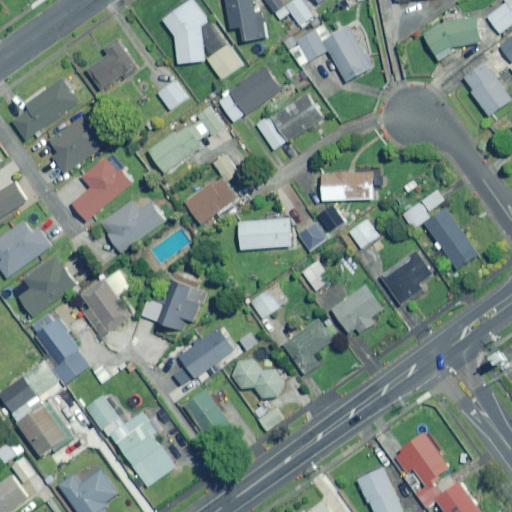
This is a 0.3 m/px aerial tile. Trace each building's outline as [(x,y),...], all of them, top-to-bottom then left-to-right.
[(203,27),(211,21),(194,0),(193,0),(165,22),(176,37),(179,65),(207,62),(203,27)] [(257,13),(254,0),(226,0),(233,30),(242,28),(245,42),(268,38),(263,12),(257,13)] [(285,5),(281,0),(264,0),(275,13),(285,5)] [(313,18),(301,0),(296,0),(288,6),(302,26),(313,18)] [(511,0),(504,0),(508,4),(489,18),(501,34),(511,26),(511,0)] [(453,48),(480,43),(476,19),(446,24),(425,35),(441,62),(456,53),(453,48)] [(367,56),(349,26),(331,36),(324,26),(301,39),(304,43),(291,51),(301,67),(330,51),(348,83),(379,65),(372,54),(367,56)] [(511,37),(485,56),(494,69),(507,60),(511,65),(511,64),(511,37)] [(244,66),(230,46),(210,60),(223,80),(244,66)] [(139,70),(124,47),(89,70),(102,91),(125,76),(127,78),(139,70)] [(475,92),(474,94),(491,117),(511,101),(511,98),(487,65),(466,80),(475,92)] [(282,91),(266,68),(219,100),(236,123),(282,91)] [(32,110),(17,121),(15,122),(28,140),(81,104),(64,80),(28,104),(32,110)] [(189,98),(177,82),(159,94),(172,111),(189,98)] [(258,125),(275,150),(290,140),(291,142),(326,118),(309,93),(274,117),(273,115),(258,125)] [(225,127),(211,108),(150,151),(167,174),(204,147),(200,141),(211,133),(213,136),(225,127)] [(92,129),(84,119),(55,140),(62,151),(55,157),(67,174),(112,142),(99,124),(92,129)] [(133,185),(108,154),(81,177),(91,189),(72,205),(86,223),(133,185)] [(240,174),(226,155),(214,164),(229,183),(240,174)] [(385,186),(385,176),(376,176),(376,174),(321,175),(321,201),(375,200),(375,186),(385,186)] [(239,200),(224,178),(186,204),(201,226),(239,200)] [(0,219),(28,203),(16,183),(0,193),(0,219)] [(446,201),(439,190),(424,201),(431,212),(446,201)] [(166,222),(151,202),(140,210),(135,202),(102,227),(122,254),(166,222)] [(432,218),(421,204),(405,215),(416,230),(432,218)] [(347,222),(335,206),(320,216),(332,233),(347,222)] [(481,255),(449,208),(427,224),(460,270),(481,255)] [(380,237),(369,220),(351,233),(363,249),(380,237)] [(52,248),(47,241),(39,229),(35,232),(27,221),(11,233),(0,240),(0,254),(4,260),(0,263),(0,267),(8,279),(52,248)] [(293,247),(291,221),(241,224),(243,250),(293,247)] [(327,236),(317,223),(302,233),(312,247),(327,236)] [(435,275),(420,252),(383,276),(402,306),(426,290),(422,284),(435,275)] [(77,286),(56,256),(26,278),(34,289),(21,298),(34,317),(77,286)] [(333,281),(320,262),(304,273),(317,292),(333,281)] [(133,287),(121,270),(84,295),(102,320),(93,326),(102,339),(133,317),(119,296),(133,287)] [(206,294),(176,282),(166,306),(150,299),(143,316),(181,331),(186,319),(194,322),(206,294)] [(291,301),(278,283),(251,302),(264,320),(291,301)] [(384,310),(367,286),(334,310),(355,339),(376,324),(372,319),(384,310)] [(92,367),(53,311),(32,326),(60,367),(56,370),(66,384),(92,367)] [(236,351),(223,332),(232,325),(224,314),(202,329),(208,338),(180,356),(195,378),(236,351)] [(334,341),(319,321),(286,345),(307,374),(321,364),(315,356),(334,341)] [(257,360),(239,362),(232,377),(241,388),(254,387),(261,400),(280,398),(285,382),(292,376),(282,363),(274,369),(266,370),(257,360)] [(61,381),(49,365),(28,379),(40,396),(61,381)] [(235,430),(208,391),(186,405),(213,445),(235,430)] [(127,426),(104,395),(87,408),(105,432),(108,429),(150,487),(177,467),(154,436),(158,433),(144,413),(127,426)] [(40,397),(13,415),(43,459),(69,441),(40,397)] [(402,453),(398,456),(410,473),(416,469),(430,488),(435,484),(434,481),(451,469),(424,431),(399,449),(402,453)] [(25,452),(20,444),(12,449),(10,444),(0,450),(0,455),(5,464),(25,452)] [(37,475),(25,459),(13,468),(25,484),(37,475)] [(404,511),(385,469),(360,481),(374,511),(404,511)] [(105,511),(104,511),(110,507),(107,503),(118,495),(102,471),(81,485),(75,476),(61,486),(78,511),(105,511)] [(13,511),(29,499),(9,475),(0,482),(0,511),(13,511)] [(482,511),(461,482),(457,485),(451,476),(437,486),(420,499),(427,509),(438,501),(446,511),(482,511)] [(331,511),(325,503),(312,511),(331,511)]
